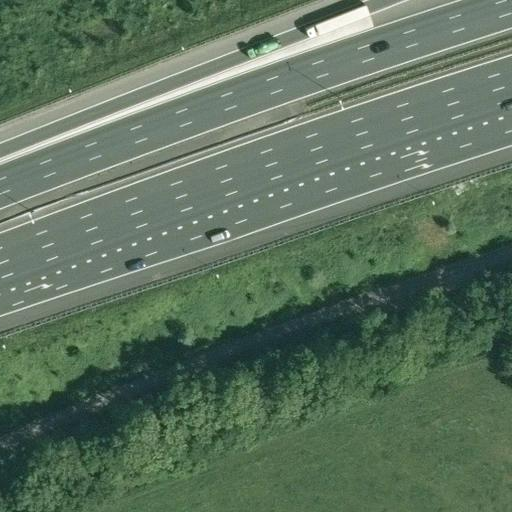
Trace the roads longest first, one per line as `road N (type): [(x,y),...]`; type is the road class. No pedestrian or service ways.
road 1 (unclassified): [(511,251),(0,443)]
road 2 (motorway): [(511,8),(0,187)]
road 3 (motorway): [(0,263),(511,85)]
road 4 (motorway): [(387,0),(0,152)]
